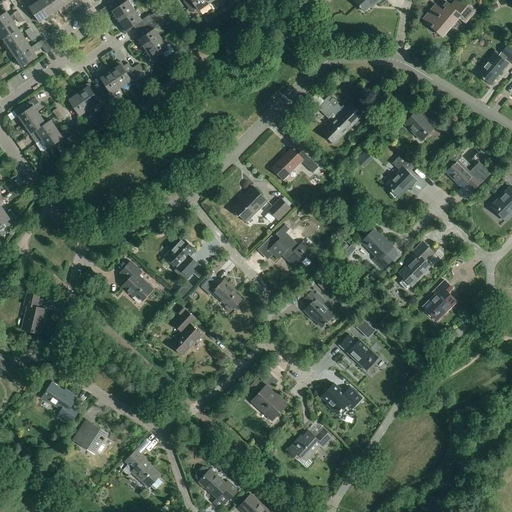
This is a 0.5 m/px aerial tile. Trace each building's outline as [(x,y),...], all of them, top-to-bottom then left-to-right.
[(51,20),(37,0),(32,0),(31,1),(34,5),(29,8),(26,10),(29,15),(32,13),(39,23),(46,19),(48,23),(51,20)] [(37,0),(51,20),(54,19),(51,15),(58,11),(50,0),(37,0)] [(50,0),(58,11),(64,7),(66,10),(69,8),(63,0),(50,0)] [(63,0),(69,8),(72,7),(69,3),(73,0),(63,0)] [(114,16),(119,22),(135,11),(128,1),(129,0),(116,0),(111,4),(114,9),(109,12),(112,17),(114,16)] [(209,4),(205,0),(187,0),(184,3),(191,13),(197,9),(199,11),(209,4)] [(354,0),(353,1),(364,12),(374,4),(375,5),(380,0),(354,0)] [(430,27),(442,37),(459,18),(465,23),(475,11),(462,0),(457,0),(451,8),(446,4),(441,10),(436,5),(425,18),(433,24),(430,27)] [(0,16),(0,30),(13,22),(13,21),(16,19),(21,16),(17,11),(13,14),(13,15),(10,17),(3,8),(0,10),(3,15),(0,16)] [(133,26),(138,33),(154,22),(150,15),(142,21),(135,11),(119,22),(123,28),(121,30),(125,35),(130,31),(129,30),(133,26)] [(151,16),(155,22),(157,26),(164,22),(157,12),(151,16)] [(0,30),(0,36),(4,41),(19,31),(13,22),(0,30)] [(141,44),(146,51),(162,40),(155,30),(158,27),(154,22),(138,33),(141,37),(135,40),(139,46),(141,44)] [(4,41),(10,50),(25,39),(19,31),(4,41)] [(10,50),(16,59),(31,48),(25,39),(10,50)] [(31,48),(16,59),(22,68),(37,57),(34,53),(42,48),(47,54),(52,51),(44,39),(31,48)] [(162,40),(146,51),(150,57),(148,58),(151,63),(157,60),(156,58),(163,53),(166,58),(174,52),(169,45),(166,46),(162,40)] [(477,74),(490,85),(508,64),(504,61),(507,58),(511,62),(511,49),(508,46),(498,57),(495,54),(477,74)] [(117,67),(110,72),(121,88),(131,82),(133,85),(140,80),(132,69),(129,64),(124,67),(120,62),(115,65),(117,67)] [(138,65),(132,69),(140,80),(146,76),(138,65)] [(6,81),(11,79),(6,68),(1,71),(6,81)] [(101,83),(97,85),(107,101),(109,100),(110,99),(109,93),(110,93),(111,95),(121,88),(110,72),(104,76),(103,74),(97,78),(101,83)] [(85,89),(78,93),(89,110),(99,103),(98,101),(101,99),(103,102),(107,101),(97,85),(92,89),(89,83),(83,87),(85,89)] [(89,110),(78,93),(72,98),(71,96),(66,99),(69,105),(71,104),(80,116),(89,110)] [(14,111),(24,126),(40,116),(34,107),(39,103),(35,98),(24,106),(23,104),(14,111)] [(337,104),(338,103),(333,98),(327,105),(324,102),(317,109),(332,124),(324,132),(334,143),(353,124),(356,127),(363,120),(361,118),(363,116),(351,104),(346,109),(343,106),(341,108),(337,104)] [(399,120),(414,134),(415,132),(423,140),(435,127),(418,110),(410,118),(406,113),(399,120)] [(24,126),(31,135),(35,132),(35,131),(46,124),(40,116),(24,126)] [(81,120),(75,124),(83,136),(89,132),(81,120)] [(36,144),(41,140),(57,130),(51,121),(46,124),(35,131),(35,132),(31,135),(36,144)] [(361,126),(364,129),(369,125),(365,121),(361,126)] [(83,136),(75,124),(70,128),(81,144),(86,140),(83,136)] [(57,130),(41,140),(48,150),(59,142),(60,144),(66,139),(62,133),(60,135),(57,130)] [(272,169),(283,180),(303,161),(291,149),(272,169)] [(392,164),(399,171),(385,185),(399,199),(416,181),(409,174),(414,168),(401,155),(392,164)] [(303,164),(313,174),(319,168),(309,158),(303,164)] [(466,184),(473,191),(490,174),(479,164),(470,174),(458,161),(446,173),(461,189),(466,184)] [(232,208),(245,222),(256,212),(257,212),(267,202),(253,187),(232,208)] [(511,189),(510,188),(491,207),(505,222),(511,214),(511,189)] [(269,212),(278,221),(290,209),(281,200),(269,212)] [(4,211),(0,213),(0,227),(10,220),(4,211)] [(278,259),(277,260),(277,261),(283,255),(287,258),(286,259),(295,268),(311,252),(302,243),(297,248),(293,245),(295,243),(294,243),(285,234),(287,233),(286,233),(289,230),(284,226),(275,235),(280,239),(268,251),(268,252),(269,251),(278,259)] [(375,258),(372,260),(382,271),(392,261),(386,255),(393,248),(384,238),(383,239),(374,229),(360,243),(375,258)] [(171,263),(170,265),(176,271),(178,269),(188,278),(200,266),(189,256),(195,250),(183,238),(165,257),(171,263)] [(400,284),(406,291),(408,289),(411,287),(423,275),(422,273),(429,267),(430,268),(431,268),(425,262),(434,254),(422,243),(413,252),(415,255),(406,264),(407,265),(398,274),(404,280),(401,282),(401,283),(400,284)] [(341,251),(344,253),(349,247),(347,245),(341,251)] [(128,281),(122,287),(133,297),(135,295),(142,302),(153,290),(139,276),(142,273),(130,262),(120,273),(128,281)] [(201,288),(209,296),(212,293),(225,305),(226,304),(233,310),(242,300),(232,290),(233,289),(224,280),(219,285),(211,278),(201,288)] [(432,293),(435,295),(423,308),(437,322),(457,302),(448,294),(452,289),(444,281),(432,293)] [(176,294),(183,300),(194,288),(188,282),(176,294)] [(29,301),(22,330),(40,335),(46,310),(38,308),(41,294),(28,290),(26,300),(29,301)] [(320,303),(324,300),(314,290),(304,299),(310,305),(304,311),(311,319),(312,318),(322,328),(333,317),(320,303)] [(171,345),(182,356),(201,335),(190,325),(195,320),(179,306),(175,310),(181,316),(173,325),(182,333),(171,345)] [(370,326),(362,318),(354,326),(363,334),(370,326)] [(339,346),(366,372),(374,363),(371,360),(376,355),(359,340),(357,342),(349,335),(339,346)] [(412,349),(408,353),(412,358),(417,353),(412,349)] [(0,373),(2,375),(4,372),(12,378),(20,367),(11,361),(10,362),(0,355),(0,373)] [(271,389),(278,382),(272,376),(261,389),(263,391),(252,404),(270,421),(286,403),(271,389)] [(253,391),(260,382),(257,379),(249,388),(253,391)] [(58,415),(71,424),(79,411),(71,406),(77,398),(69,393),(68,394),(52,384),(42,398),(61,411),(58,415)] [(331,409),(338,415),(347,405),(352,409),(361,399),(349,388),(344,394),(334,384),(321,398),(332,407),(331,409)] [(74,442),(93,454),(95,451),(100,454),(105,446),(101,443),(102,441),(103,441),(104,439),(104,438),(107,433),(94,425),(90,431),(84,427),(74,442)] [(299,455),(306,461),(320,446),(324,450),(333,440),(323,430),(315,439),(308,432),(300,440),(299,439),(287,451),(295,459),(299,455)] [(125,462),(128,465),(122,471),(128,476),(131,473),(148,488),(150,486),(154,490),(157,490),(163,483),(163,481),(159,477),(161,475),(144,460),(146,458),(137,450),(125,462)] [(200,481),(199,482),(217,499),(221,494),(229,501),(238,491),(228,482),(226,484),(210,470),(209,471),(207,469),(203,468),(196,475),(198,480),(200,481)] [(238,508),(242,511),(265,511),(259,506),(260,504),(251,495),(238,508)]
